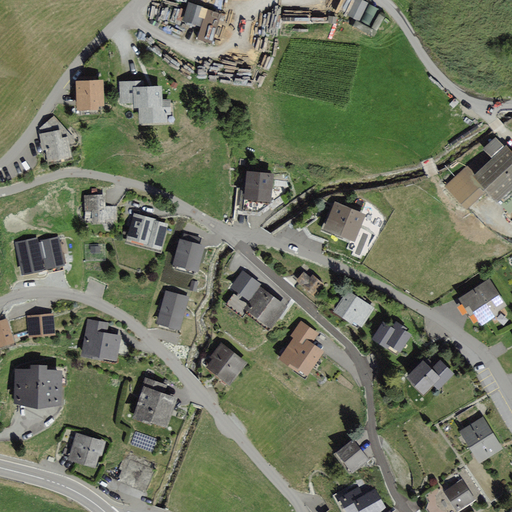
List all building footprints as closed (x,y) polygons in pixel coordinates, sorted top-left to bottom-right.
[(359,19),(367,3),(361,0),(356,0),(350,14),(359,19)] [(195,28),(201,9),(185,4),(179,23),(195,28)] [(207,46),(216,15),(202,11),(192,41),(207,46)] [(168,110),(168,101),(160,101),(160,87),(137,88),(137,82),(122,82),(122,100),(137,100),(137,103),(142,103),(142,119),(165,118),(165,111),(168,110)] [(95,112),(97,87),(75,85),(74,110),(95,112)] [(37,136),(34,137),(37,163),(61,160),(61,146),(68,143),(50,120),(35,130),(37,136)] [(511,181),(511,159),(492,139),(480,151),(487,159),(470,174),(465,167),(442,187),(463,211),(483,195),(489,202),(511,181)] [(266,201),(268,177),(241,175),(239,198),(266,201)] [(99,197),(80,197),(81,224),(113,225),(113,209),(99,209),(99,197)] [(361,218),(327,205),(318,230),(352,242),(361,218)] [(169,223),(134,211),(125,241),(161,253),(169,223)] [(202,246),(182,241),(176,262),(196,268),(202,246)] [(204,294),(211,263),(199,260),(192,292),(204,294)] [(306,280),(300,274),(293,280),(299,285),(296,288),(308,297),(318,286),(309,277),(306,280)] [(503,306),(487,281),(456,300),(472,326),(503,306)] [(279,308),(254,288),(237,311),(262,330),(279,308)] [(372,310),(345,291),(330,312),(357,331),(372,310)] [(162,300),(159,308),(163,309),(160,321),(178,326),(186,298),(167,293),(165,301),(162,300)] [(0,346),(48,334),(48,315),(3,324),(3,319),(0,319),(0,346)] [(106,325),(85,320),(76,355),(112,362),(117,336),(104,334),(106,325)] [(315,333),(297,321),(286,337),(292,342),(280,359),(301,375),(317,354),(305,346),(315,333)] [(389,330),(380,324),(368,340),(382,350),(384,347),(395,355),(410,333),(395,323),(389,330)] [(241,363),(217,344),(200,367),(224,385),(241,363)] [(426,371),(418,362),(402,378),(420,395),(430,386),(435,391),(451,375),(436,361),(426,371)] [(24,370),(9,369),(6,404),(53,407),(55,372),(39,371),(40,363),(24,362),(24,370)] [(163,386),(141,378),(127,419),(159,428),(170,399),(160,395),(163,386)] [(500,451),(480,418),(454,434),(473,467),(500,451)] [(98,443),(70,434),(63,457),(91,466),(98,443)] [(349,439),(329,454),(344,475),(365,460),(349,439)] [(153,466),(124,456),(115,482),(144,492),(153,466)] [(341,501),(335,504),(338,511),(388,511),(392,510),(377,482),(362,490),(359,483),(338,494),(341,501)] [(453,511),(470,502),(458,482),(440,494),(451,511),(453,511)]
